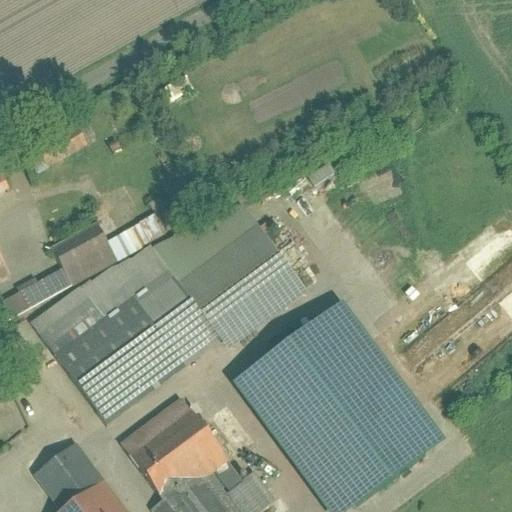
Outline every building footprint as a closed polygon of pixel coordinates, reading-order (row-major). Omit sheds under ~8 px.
[(183,81),(161,93),(167,105),(189,93),(183,81)] [(314,188),(334,176),(329,167),(309,179),(314,188)] [(0,178),(0,197),(8,193),(0,178)] [(0,325),(165,241),(154,219),(105,244),(97,229),(51,253),(61,273),(0,304),(0,325)] [(256,231),(181,289),(229,352),(305,295),(256,231)] [(511,236),(511,235),(481,265),(493,276),(511,256),(511,236)] [(87,420),(198,338),(150,272),(88,317),(69,291),(19,327),(87,420)] [(347,315),(239,391),(325,511),(352,511),(442,448),(347,315)] [(230,483),(170,405),(115,448),(161,507),(154,511),(261,511),(271,505),(245,471),(230,483)] [(124,511),(75,450),(33,483),(56,511),(124,511)]
